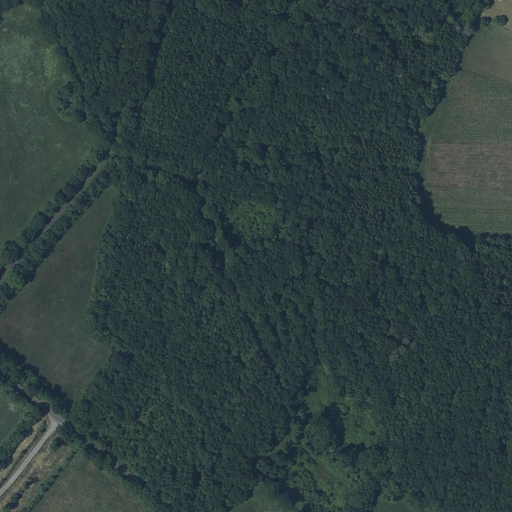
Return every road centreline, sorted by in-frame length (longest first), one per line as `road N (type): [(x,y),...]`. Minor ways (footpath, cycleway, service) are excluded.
road 1 (unclassified): [(0,281),(106,152),(152,0)]
road 2 (track): [(483,0),(430,132),(423,198),(439,230)]
road 3 (unclassified): [(177,511),(0,374)]
road 4 (track): [(49,0),(113,135)]
